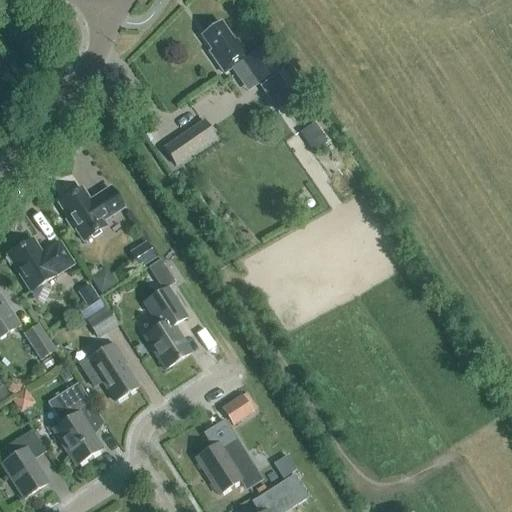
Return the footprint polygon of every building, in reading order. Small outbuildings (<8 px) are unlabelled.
[(259,85),(276,74),(260,51),(247,60),(235,42),(233,44),(221,26),(201,39),(211,53),(207,55),(223,78),(230,73),(239,85),(249,78),(256,88),(259,85)] [(215,139),(203,122),(163,150),(175,167),(215,139)] [(326,145),(313,125),(299,134),(312,154),(326,145)] [(74,230),(83,243),(106,228),(103,223),(123,210),(110,190),(94,200),(96,202),(91,205),(82,190),(58,205),(68,220),(66,222),(72,232),(74,230)] [(56,278),(73,266),(59,243),(41,255),(32,241),(7,257),(30,294),(56,277),(56,278)] [(155,260),(147,248),(132,258),(140,269),(155,260)] [(160,262),(149,270),(155,280),(167,272),(160,262)] [(116,287),(106,270),(90,280),(100,296),(116,287)] [(98,301),(89,286),(77,293),(86,308),(98,301)] [(165,372),(191,355),(174,328),(187,320),(167,290),(143,305),(159,329),(143,339),(165,372)] [(0,340),(20,328),(0,297),(0,340)] [(96,338),(105,333),(117,325),(106,308),(86,321),(96,338)] [(41,361),(55,352),(38,327),(25,336),(41,361)] [(124,368),(127,366),(113,345),(80,367),(94,389),(103,383),(116,404),(138,390),(124,368)] [(53,432),(76,468),(102,451),(79,415),(93,407),(78,385),(48,404),(62,426),(53,432)] [(24,391),(9,399),(17,413),(32,404),(24,391)] [(258,412),(247,395),(222,411),(233,427),(253,414),(258,412)] [(219,446),(196,461),(218,496),(241,482),(246,490),(260,482),(235,442),(234,443),(223,426),(211,433),(219,446)] [(12,460),(1,467),(23,501),(49,485),(34,462),(46,454),(32,432),(5,449),(12,460)] [(294,477),(284,483),(298,505),(308,499),(294,477)] [(287,511),(298,505),(284,483),(252,504),(257,511),(287,511)] [(266,491),(263,486),(256,491),(258,496),(266,491)]
